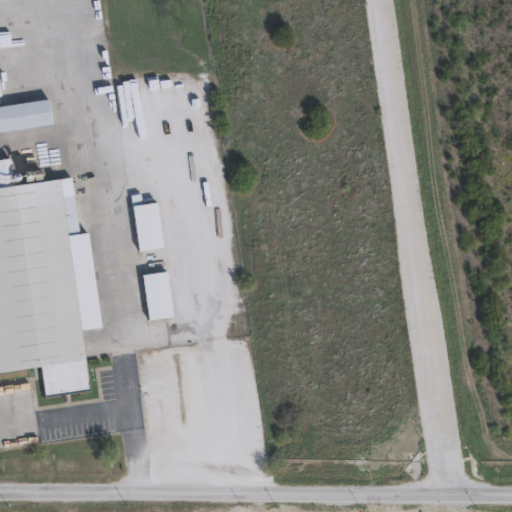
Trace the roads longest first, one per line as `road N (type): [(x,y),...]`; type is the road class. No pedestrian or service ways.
road 1 (tertiary): [(0,491),(511,496)]
road 2 (residential): [(455,496),(384,0)]
